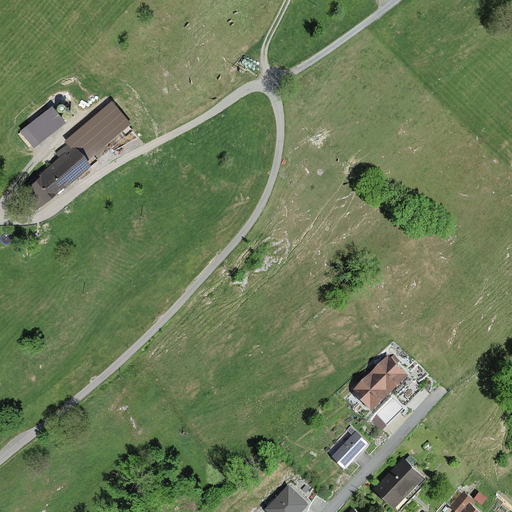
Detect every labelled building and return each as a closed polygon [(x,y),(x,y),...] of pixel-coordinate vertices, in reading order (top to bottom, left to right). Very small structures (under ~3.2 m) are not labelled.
[(35,148),(66,122),(53,106),(21,132),(35,148)] [(41,209),(91,165),(71,142),(52,159),(55,164),(25,191),(41,209)] [(386,354),(368,372),(388,393),(407,375),(386,354)] [(368,372),(350,390),(370,411),(388,393),(368,372)] [(373,416),(383,426),(405,404),(395,394),(373,416)] [(351,427),(325,453),(343,471),(368,445),(351,427)] [(403,459),(373,489),(394,509),(424,479),(403,459)] [(290,484),(264,509),(267,511),(299,511),(309,503),(290,484)] [(475,502),(463,491),(453,493),(445,501),(457,511),(478,511),(471,506),(475,502)]
